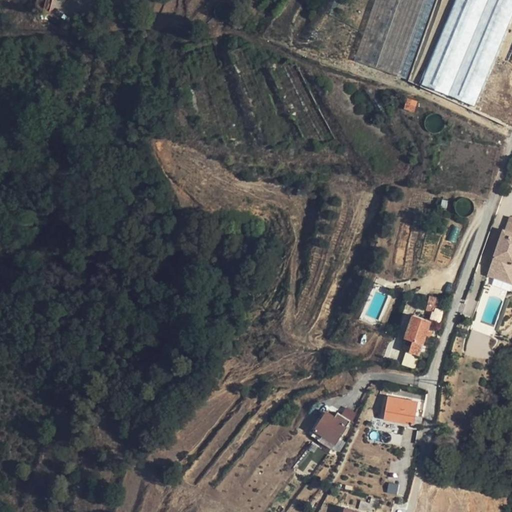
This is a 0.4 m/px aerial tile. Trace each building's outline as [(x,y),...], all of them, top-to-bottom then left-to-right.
[(400,0),(375,0),(354,60),(376,68),(400,0)] [(436,0),(400,0),(376,68),(408,79),(436,0)] [(454,0),(422,79),(423,80),(422,83),(448,94),(487,0),(454,0)] [(511,16),(511,0),(487,0),(448,94),(475,105),(511,16)] [(90,8),(85,22),(91,24),(96,10),(90,8)] [(417,102),(407,98),(404,107),(414,111),(417,102)] [(506,222),(489,270),(496,272),(494,277),(511,283),(511,211),(508,223),(506,222)] [(429,295),(426,310),(432,311),(433,306),(441,308),(443,299),(429,295)] [(412,314),(405,338),(413,341),(409,352),(420,355),(426,335),(428,331),(431,321),(412,314)] [(413,341),(405,338),(401,349),(409,352),(413,341)] [(388,396),(384,418),(414,424),(418,401),(388,396)] [(326,412),(312,436),(333,447),(350,420),(338,412),(334,417),(326,412)] [(401,485),(391,483),(389,492),(398,494),(401,485)] [(361,500),(358,508),(371,511),(372,511),(374,509),(376,510),(379,499),(372,497),(370,503),(361,500)]
